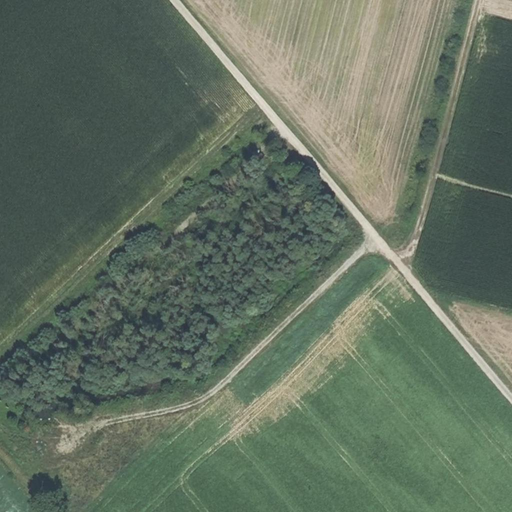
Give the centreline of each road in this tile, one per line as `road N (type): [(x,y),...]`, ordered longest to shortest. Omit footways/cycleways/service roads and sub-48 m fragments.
road 1 (track): [(511,383),(186,0)]
road 2 (track): [(483,0),(427,217),(406,258)]
